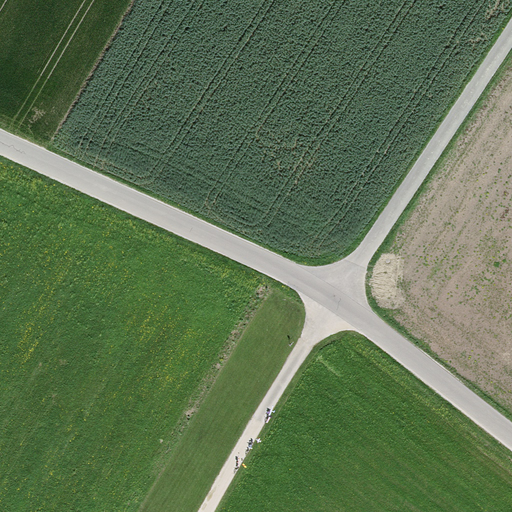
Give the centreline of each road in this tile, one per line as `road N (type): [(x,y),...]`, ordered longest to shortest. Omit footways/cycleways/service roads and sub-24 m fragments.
road 1 (residential): [(335,300),(0,146)]
road 2 (residential): [(511,38),(335,300)]
road 3 (track): [(207,511),(335,300)]
road 4 (residential): [(335,300),(511,438)]
